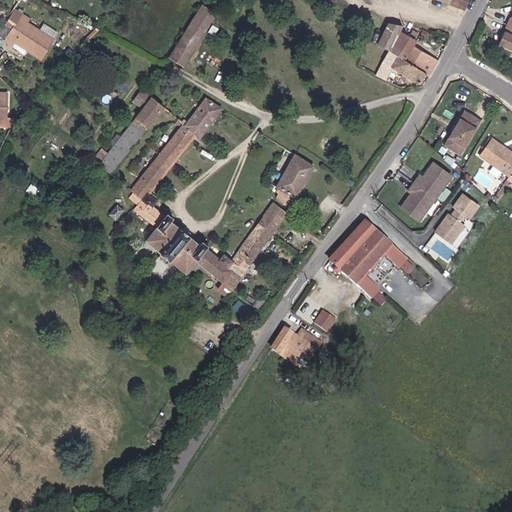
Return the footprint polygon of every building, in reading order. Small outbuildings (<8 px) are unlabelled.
[(176,57),(190,66),(224,12),(211,4),(176,57)] [(34,43),(48,52),(60,32),(33,15),(29,21),(23,17),(12,35),(20,40),(23,36),(34,43)] [(396,48),(407,29),(409,25),(396,23),(388,43),(396,48)] [(412,59),(421,45),(425,40),(407,29),(396,48),(412,59)] [(31,47),(34,43),(23,36),(20,40),(31,47)] [(436,75),(444,60),(421,45),(412,59),(434,74),(436,75)] [(434,74),(412,59),(396,48),(383,71),(394,78),(401,69),(425,85),(430,81),(434,74)] [(151,103),(160,92),(149,85),(141,96),(151,103)] [(0,122),(10,123),(10,114),(11,92),(0,91),(0,122)] [(152,120),(155,122),(171,102),(160,92),(151,103),(106,161),(115,168),(152,120)] [(171,198),(162,190),(207,135),(210,137),(231,109),(215,99),(197,121),(194,120),(141,186),(143,188),(139,194),(143,197),(147,192),(151,195),(142,205),(165,224),(154,238),(194,273),(200,266),(203,268),(208,262),(239,288),(289,217),(275,208),(240,258),(233,251),(226,258),(218,251),(221,248),(212,240),(209,244),(183,221),(185,218),(178,212),(175,214),(165,206),(171,198)] [(10,123),(14,124),(18,115),(10,114),(10,123)] [(453,150),(470,159),(490,122),(473,114),(465,129),(467,130),(463,137),(461,136),(453,150)] [(511,173),(511,149),(501,142),(490,159),(511,173)] [(279,201),(293,211),(322,168),(303,156),(280,192),(284,194),(279,201)] [(409,209),(427,223),(461,180),(444,166),(432,180),(430,178),(418,193),(421,195),(409,209)] [(477,223),(488,210),(473,198),(462,211),(467,215),(462,221),(457,217),(443,236),(458,248),(473,229),(468,226),(473,220),(477,223)] [(117,211),(122,215),(131,204),(126,200),(117,211)] [(373,224),(339,262),(347,269),(350,272),(365,285),(380,298),(381,299),(388,291),(379,282),(380,281),(388,288),(405,267),(397,260),(399,259),(408,267),(415,258),(373,224)] [(344,321),(337,316),(328,329),(335,334),(344,321)] [(300,362),(306,354),(316,359),(327,343),(316,335),(312,341),(304,336),(292,327),(279,346),(300,362)] [(312,341),(316,335),(308,329),(304,336),(312,341)]
